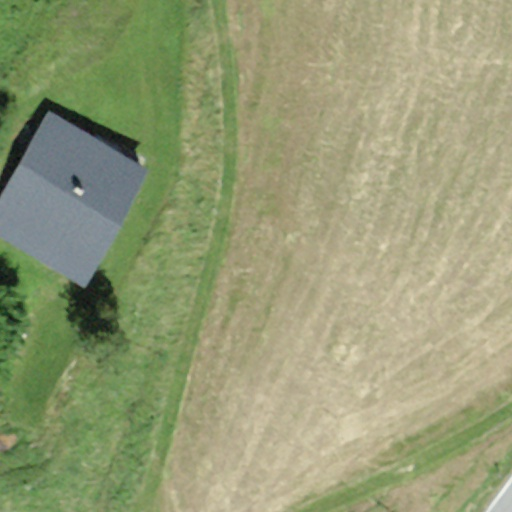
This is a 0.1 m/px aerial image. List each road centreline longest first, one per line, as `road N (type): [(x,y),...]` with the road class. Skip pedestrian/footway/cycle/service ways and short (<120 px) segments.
road 1 (track): [(153,511),(227,199),(220,0)]
road 2 (track): [(511,407),(317,511)]
road 3 (track): [(164,0),(160,145)]
